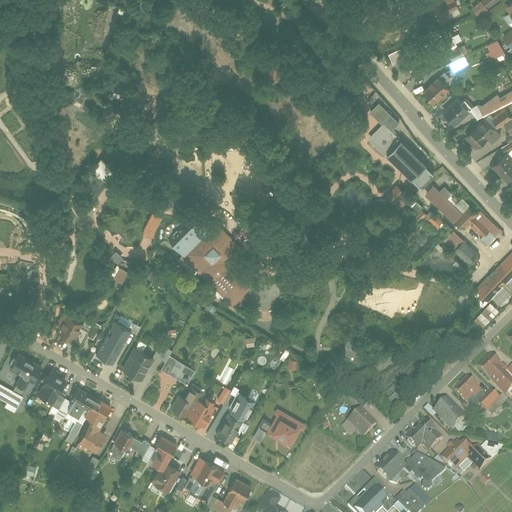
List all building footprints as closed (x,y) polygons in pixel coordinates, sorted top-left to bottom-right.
[(130,0),(120,0),(118,7),(116,12),(125,15),(131,0),(130,0)] [(453,0),(442,5),(440,0),(434,0),(424,4),(434,28),(449,21),(446,15),(459,10),(454,0),(453,0)] [(45,28),(44,33),(55,34),(56,22),(49,21),(51,6),(37,5),(35,22),(39,23),(38,28),(45,28)] [(139,33),(147,14),(138,10),(129,29),(139,33)] [(422,40),(390,53),(398,72),(430,58),(422,40)] [(488,45),(495,57),(498,56),(500,60),(507,57),(497,40),(488,45)] [(440,44),(433,47),(439,61),(446,58),(440,44)] [(288,49),(269,45),(263,77),(282,81),(288,49)] [(178,68),(189,74),(199,58),(188,52),(178,68)] [(466,55),(449,63),(454,72),(470,64),(466,55)] [(452,90),(439,76),(423,91),(435,105),(452,90)] [(73,88),(68,91),(66,94),(79,103),(88,91),(93,83),(73,88)] [(344,86),(341,83),(334,89),(338,93),(344,86)] [(363,97),(355,90),(346,100),(354,106),(363,97)] [(477,118),(511,102),(511,90),(500,95),(472,107),(477,118)] [(383,125),(370,138),(421,188),(435,173),(392,131),(400,123),(398,122),(401,119),(377,92),(371,98),(369,101),(369,103),(369,106),(370,108),(372,112),(371,113),(383,125)] [(146,95),(135,93),(131,116),(142,117),(146,95)] [(470,111),(459,98),(443,113),(454,126),(470,111)] [(492,117),(498,128),(506,124),(511,134),(511,132),(511,113),(509,108),(492,117)] [(500,133),(485,117),(467,134),(480,148),(489,140),(491,142),(500,133)] [(218,124),(212,130),(221,140),(233,128),(223,118),(218,124)] [(162,153),(156,148),(144,163),(162,177),(169,168),(158,159),(162,153)] [(511,155),(509,152),(493,166),(508,182),(511,178),(511,155)] [(107,186),(117,174),(101,160),(91,172),(107,186)] [(107,186),(91,172),(75,190),(83,197),(91,204),(107,186)] [(439,190),(434,185),(424,195),(454,224),(457,222),(464,229),(469,224),(484,238),(481,240),(488,247),(503,231),(481,210),(477,214),(463,200),(457,207),(448,199),(453,194),(444,185),(439,190)] [(411,198),(397,186),(386,198),(400,210),(404,205),(411,198)] [(126,189),(121,200),(142,209),(147,198),(126,189)] [(173,191),(168,197),(178,206),(184,200),(173,191)] [(91,204),(83,197),(77,203),(86,211),(91,204)] [(443,223),(430,212),(427,215),(424,213),(417,221),(422,225),(425,221),(437,230),(443,223)] [(174,249),(169,255),(193,276),(196,273),(209,284),(206,288),(220,300),(222,297),(239,311),(248,300),(244,297),(257,283),(235,262),(243,253),(237,244),(216,225),(211,230),(210,229),(198,217),(170,246),(174,249)] [(382,237),(362,221),(351,235),(372,251),(382,237)] [(321,224),(311,230),(317,240),(320,245),(330,239),(321,224)] [(479,256),(454,232),(444,242),(469,267),(479,256)] [(455,261),(438,244),(415,267),(440,277),(454,282),(466,271),(455,261)] [(287,246),(281,248),(283,254),(289,252),(287,246)] [(122,259),(115,252),(112,254),(110,256),(117,264),(120,260),(122,259)] [(511,252),(475,290),(489,303),(493,300),(503,310),(511,300),(511,252)] [(120,260),(117,264),(110,276),(114,278),(112,281),(125,288),(138,264),(120,260)] [(490,304),(471,326),(480,334),(499,312),(490,304)] [(57,334),(71,342),(80,326),(67,318),(57,334)] [(115,320),(96,353),(112,362),(131,330),(115,320)] [(246,338),(247,346),(254,346),(254,337),(246,338)] [(351,357),(359,359),(362,345),(346,341),(342,357),(350,359),(351,357)] [(153,355),(135,344),(120,369),(139,380),(153,355)] [(460,353),(457,347),(450,351),(452,356),(460,353)] [(10,364),(34,378),(43,363),(19,349),(10,364)] [(185,383),(193,369),(167,354),(159,368),(185,383)] [(511,374),(491,354),(478,367),(508,396),(511,392),(511,374)] [(220,380),(227,384),(234,370),(228,366),(220,380)] [(50,370),(38,392),(53,401),(66,379),(50,370)] [(481,391),(467,377),(454,391),(467,404),(481,391)] [(0,395),(17,405),(24,393),(0,379),(0,395)] [(99,424),(111,403),(77,383),(69,397),(87,408),(83,415),(99,424)] [(184,395),(179,392),(171,407),(184,415),(192,400),(194,401),(201,389),(191,383),(184,395)] [(387,408),(394,415),(409,399),(407,396),(395,385),(381,399),(389,406),(387,408)] [(221,402),(229,388),(225,386),(217,400),(221,402)] [(229,414),(241,420),(242,417),(244,418),(255,400),(237,390),(228,405),(231,407),(229,410),(231,411),(229,414)] [(501,400),(492,391),(479,405),(487,413),(501,400)] [(203,399),(198,396),(187,415),(205,426),(216,407),(213,405),(215,400),(206,395),(203,399)] [(447,398),(432,413),(453,434),(468,419),(447,398)] [(347,421),(364,438),(377,424),(361,407),(347,421)] [(263,433),(287,447),(302,421),(278,408),(263,433)] [(228,413),(217,434),(230,441),(242,421),(241,420),(229,414),(228,413)] [(95,450),(106,431),(88,420),(77,440),(95,450)] [(425,420),(406,439),(418,451),(423,446),(429,453),(440,442),(433,435),(437,432),(425,420)] [(132,434),(119,426),(111,440),(124,448),(127,444),(135,449),(133,452),(139,456),(148,440),(142,436),(139,440),(131,435),(132,434)] [(175,443),(158,433),(151,446),(156,449),(150,459),(160,464),(165,454),(168,455),(175,443)] [(441,459),(455,473),(468,461),(481,474),(489,466),(493,463),(479,449),(475,453),(465,443),(462,446),(458,442),(441,459)] [(299,478),(315,487),(322,475),(317,472),(325,459),(313,452),(299,478)] [(406,468),(391,453),(374,469),(389,485),(406,468)] [(90,487),(99,469),(95,467),(100,458),(93,454),(78,481),(90,487)] [(223,471),(197,454),(187,470),(205,481),(208,475),(216,481),(223,471)] [(429,493),(443,470),(415,454),(405,472),(424,483),(421,489),(429,493)] [(152,481),(166,488),(178,467),(165,459),(159,469),(155,466),(150,476),(154,478),(152,481)] [(36,475),(38,467),(28,464),(26,472),(36,475)] [(241,499),(249,483),(235,475),(221,499),(230,504),(235,495),(241,499)] [(367,483),(346,505),(352,511),(368,511),(371,510),(373,511),(391,511),(394,509),(367,483)] [(410,491),(406,496),(405,495),(393,506),(398,511),(404,511),(405,511),(421,511),(426,508),(410,491)] [(280,511),(278,511),(276,511),(274,511),(281,501),(268,493),(257,511),(280,511)]
